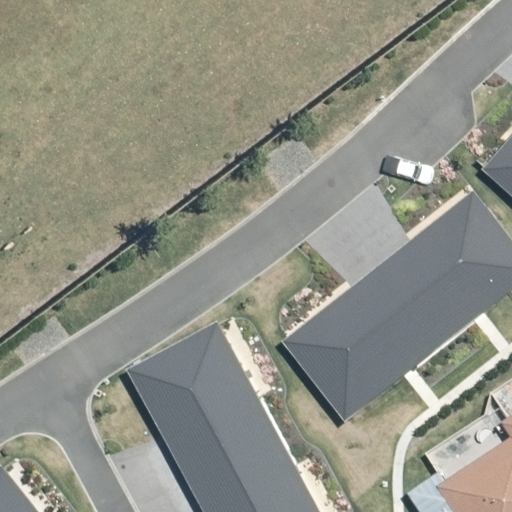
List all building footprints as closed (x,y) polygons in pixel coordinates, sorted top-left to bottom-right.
[(511,143),(487,171),(511,193),(511,143)] [(511,295),(511,238),(477,194),(287,343),(351,423),(511,295)] [(326,511),(223,320),(136,367),(214,511),(326,511)] [(511,511),(511,419),(506,424),(511,432),(511,442),(443,488),(458,511),(511,511)] [(43,511),(8,467),(0,473),(0,511),(43,511)]
